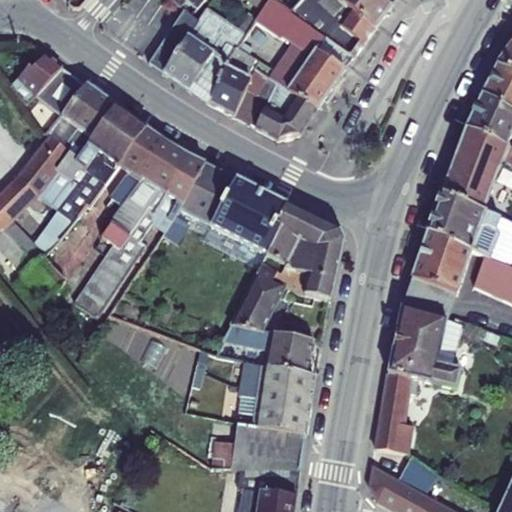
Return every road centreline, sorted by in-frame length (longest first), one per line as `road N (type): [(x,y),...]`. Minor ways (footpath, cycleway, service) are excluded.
road 1 (tertiary): [(73,46),(282,174),(389,222)]
road 2 (secondary): [(333,511),(389,222)]
road 3 (secondary): [(389,222),(452,61),(485,0)]
